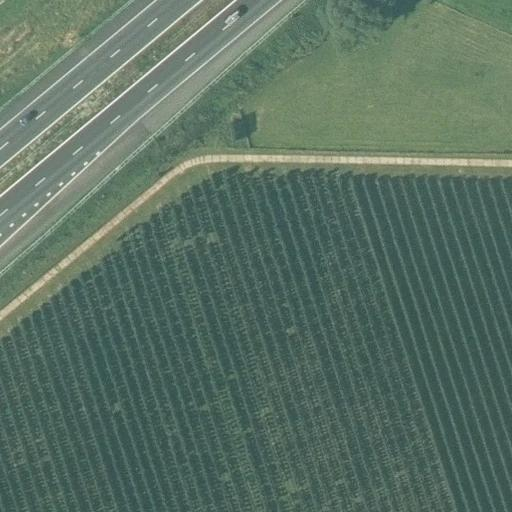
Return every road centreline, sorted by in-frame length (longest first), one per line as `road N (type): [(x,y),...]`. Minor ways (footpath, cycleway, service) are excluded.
road 1 (unknown): [(0,290),(156,163),(176,156),(511,157)]
road 2 (motorway): [(0,215),(259,0)]
road 3 (motorway): [(180,0),(0,150)]
